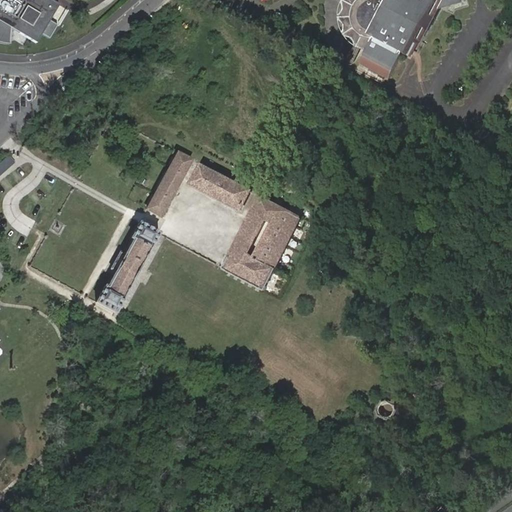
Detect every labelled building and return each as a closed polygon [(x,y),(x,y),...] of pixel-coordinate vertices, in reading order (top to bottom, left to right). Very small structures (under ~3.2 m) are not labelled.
[(51,0),(0,0),(0,41),(6,43),(12,43),(11,28),(11,22),(20,28),(18,32),(35,42),(41,33),(49,38),(57,24),(49,20),(58,4),(51,0)] [(423,41),(442,5),(439,3),(440,0),(444,0),(450,3),(456,0),(357,0),(353,3),(356,7),(354,10),(354,14),(355,17),(356,20),(362,28),(369,35),(374,37),(361,63),(390,78),(404,51),(412,55),(421,39),(423,41)] [(20,28),(11,22),(11,28),(18,32),(20,28)] [(177,153),(146,210),(159,217),(195,154),(189,151),(185,157),(177,153)] [(0,162),(0,175),(16,161),(10,154),(0,162)] [(191,184),(241,212),(251,193),(228,180),(231,174),(213,164),(210,170),(202,166),(191,184)] [(261,195),(224,268),(273,293),(287,265),(278,260),(285,245),(291,235),(294,236),(298,227),(301,228),(305,220),(300,218),(301,216),(261,195)] [(104,285),(95,302),(114,312),(157,233),(139,223),(129,240),(132,242),(107,287),(104,285)] [(295,250),(285,245),(278,260),(287,265),(295,250)]
